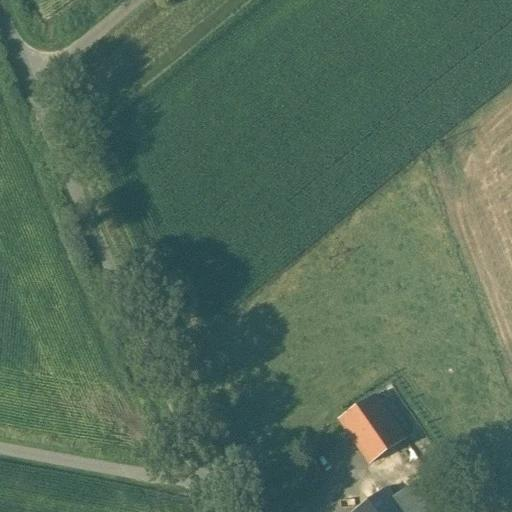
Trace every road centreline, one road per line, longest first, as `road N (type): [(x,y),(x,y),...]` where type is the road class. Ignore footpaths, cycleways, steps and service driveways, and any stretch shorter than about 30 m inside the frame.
road 1 (unclassified): [(35,76),(214,485)]
road 2 (unclassified): [(0,443),(214,485)]
road 3 (unclassified): [(35,76),(128,0)]
